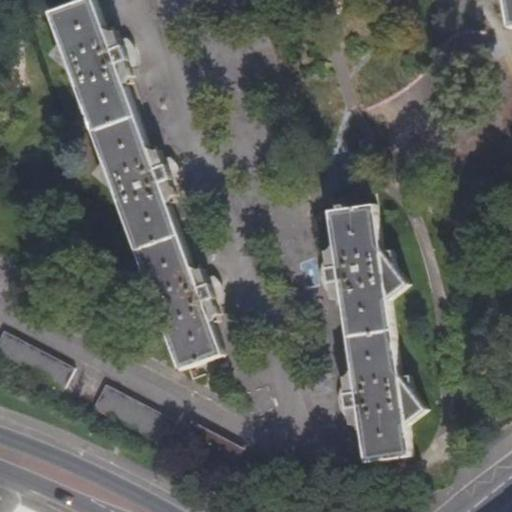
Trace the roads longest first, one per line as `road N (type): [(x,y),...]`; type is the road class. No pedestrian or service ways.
road 1 (residential): [(136,0),(302,411),(298,436),(282,448)]
road 2 (residential): [(0,301),(282,448)]
road 3 (secondary): [(168,511),(104,473),(0,433)]
